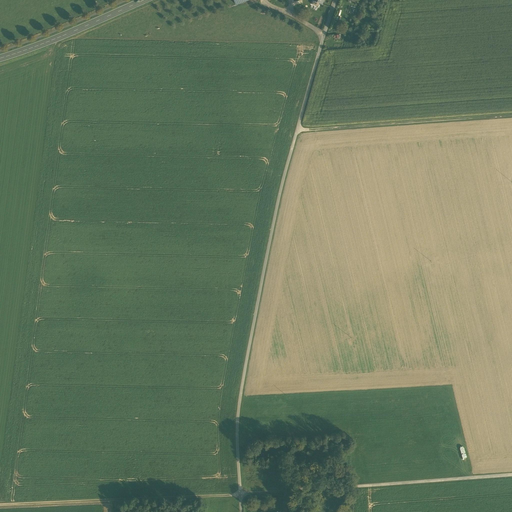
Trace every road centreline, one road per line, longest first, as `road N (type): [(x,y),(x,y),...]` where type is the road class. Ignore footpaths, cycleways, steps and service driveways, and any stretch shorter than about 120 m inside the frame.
road 1 (unclassified): [(336,0),(272,226),(238,403),(239,495)]
road 2 (track): [(239,495),(511,475)]
road 3 (track): [(239,495),(0,504)]
road 4 (track): [(296,131),(511,115)]
road 5 (tertiary): [(0,59),(145,0)]
